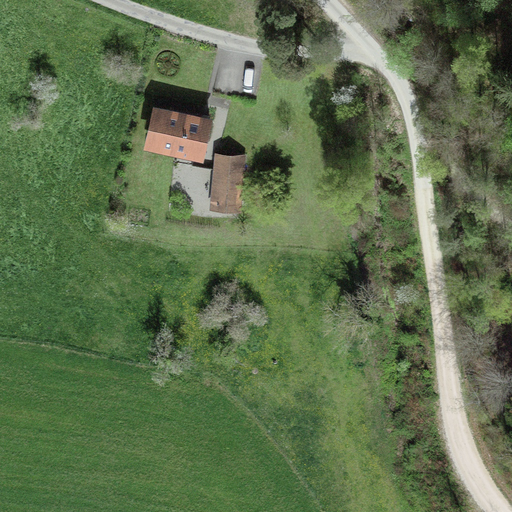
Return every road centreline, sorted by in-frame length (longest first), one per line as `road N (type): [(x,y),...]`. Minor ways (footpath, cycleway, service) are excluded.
road 1 (motorway): [(160,511),(199,0)]
road 2 (motorway): [(70,0),(51,511)]
road 3 (track): [(501,511),(471,467),(456,424),(419,155)]
road 4 (residential): [(375,55),(240,42),(111,0)]
